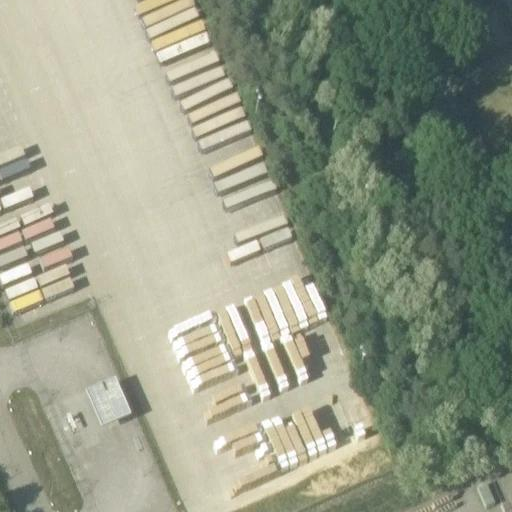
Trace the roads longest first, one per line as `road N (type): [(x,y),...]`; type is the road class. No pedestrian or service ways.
road 1 (unknown): [(0,8),(208,497)]
road 2 (unclassified): [(511,260),(401,0)]
